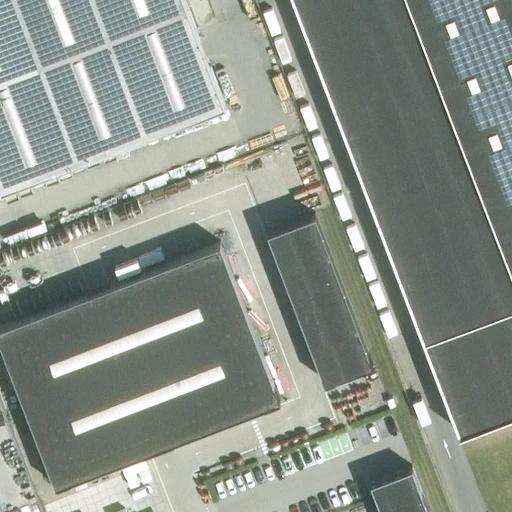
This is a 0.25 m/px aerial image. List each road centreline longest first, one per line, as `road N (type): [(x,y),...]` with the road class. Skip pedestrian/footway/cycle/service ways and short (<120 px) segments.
road 1 (unclassified): [(199,511),(182,463),(311,415),(223,195)]
road 2 (unknown): [(226,0),(251,65),(234,110),(122,164),(0,201)]
